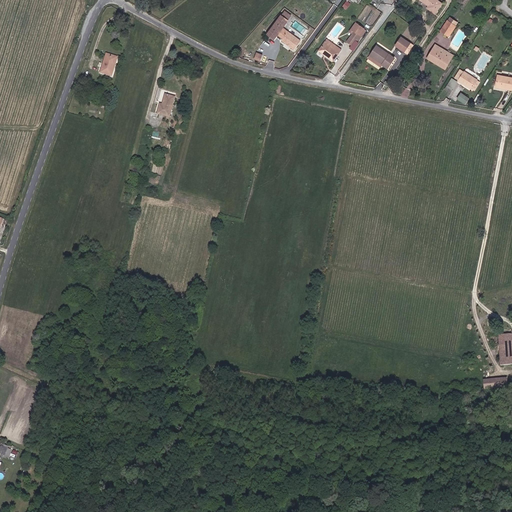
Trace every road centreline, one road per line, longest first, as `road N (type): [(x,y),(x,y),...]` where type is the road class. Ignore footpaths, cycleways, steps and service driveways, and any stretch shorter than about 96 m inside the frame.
road 1 (unclassified): [(120,0),(257,69),(511,119)]
road 2 (tertiary): [(0,290),(104,0)]
